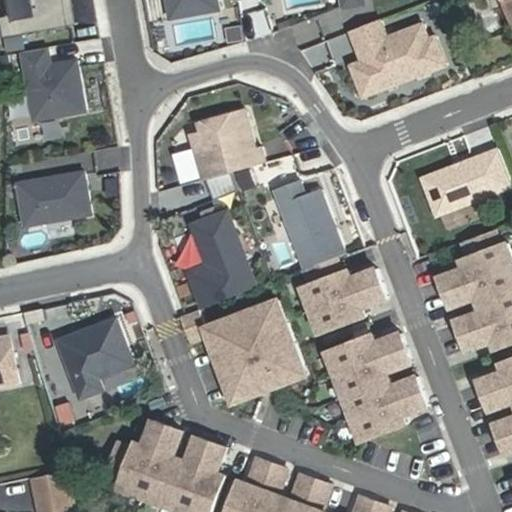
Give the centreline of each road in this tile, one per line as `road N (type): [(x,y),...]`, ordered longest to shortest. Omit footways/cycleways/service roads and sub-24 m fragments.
road 1 (residential): [(140,266),(201,417),(456,511)]
road 2 (residential): [(490,509),(359,152)]
road 3 (residential): [(359,152),(299,80),(267,62),(246,60),(146,95)]
road 4 (residential): [(146,95),(138,120),(140,266)]
road 5 (residential): [(359,152),(511,93)]
road 6 (residential): [(0,293),(140,266)]
